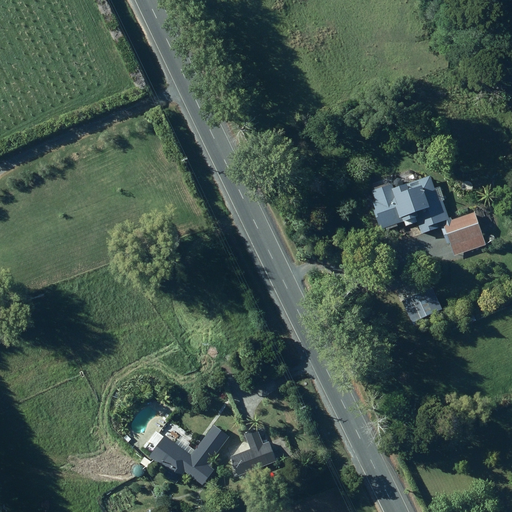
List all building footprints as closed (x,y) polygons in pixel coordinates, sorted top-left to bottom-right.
[(440,228),(452,220),(428,172),(409,181),(412,186),(405,189),(404,186),(393,192),(389,185),(365,197),(383,234),(403,225),(405,229),(416,224),(423,237),(440,228)] [(452,220),(440,228),(455,259),(486,243),(470,211),(452,220)] [(403,303),(413,324),(442,311),(432,290),(403,303)] [(209,464),(229,434),(214,424),(194,453),(166,434),(152,454),(158,458),(153,466),(160,471),(163,466),(167,469),(163,475),(178,484),(183,477),(192,483),(195,479),(204,485),(215,469),(209,464)] [(232,455),(238,475),(289,459),(283,441),(270,445),(264,427),(245,433),(247,441),(237,444),(239,452),(232,455)]
